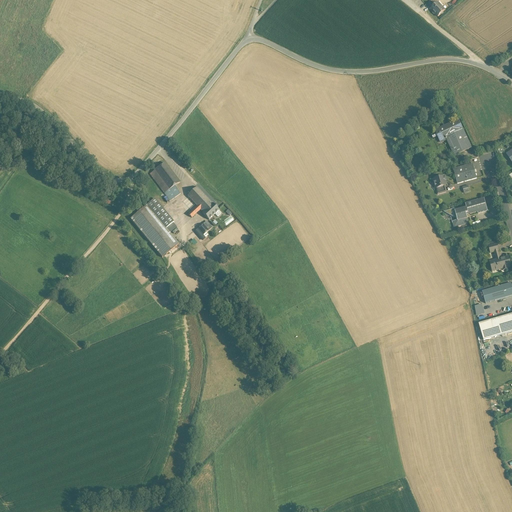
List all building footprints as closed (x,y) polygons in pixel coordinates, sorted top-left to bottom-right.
[(438,3),(431,9),(438,17),(445,11),(442,8),(443,7),(443,6),(440,2),(439,2),(438,3)] [(458,120),(435,131),(439,141),(444,139),(446,138),(463,130),(458,120)] [(463,130),(446,138),(444,139),(445,139),(446,139),(447,141),(454,156),(471,149),(463,130)] [(180,183),(165,164),(155,171),(169,190),(175,186),(180,183)] [(473,164),(453,169),(457,184),(477,179),(473,164)] [(169,190),(155,171),(150,175),(164,194),(169,190)] [(445,177),(433,180),(438,195),(441,194),(439,188),(445,186),(446,186),(445,182),(446,182),(445,177)] [(169,190),(164,194),(170,202),(180,194),(175,186),(169,190)] [(207,199),(197,188),(187,196),(196,206),(198,208),(207,199)] [(174,223),(155,199),(147,206),(166,229),(173,223),(174,223)] [(207,199),(198,208),(200,210),(203,213),(202,214),(209,220),(215,215),(217,217),(218,217),(221,214),(221,213),(219,211),(213,204),(212,204),(207,199)] [(484,199),(465,204),(466,208),(467,208),(468,212),(468,213),(470,214),(478,212),(476,207),(486,205),(484,199)] [(486,205),(476,207),(478,212),(478,214),(488,211),(486,205)] [(166,229),(147,206),(130,219),(162,258),(179,244),(170,233),(166,229)] [(196,207),(188,215),(192,218),(200,210),(198,208),(196,206),(196,207)] [(466,208),(457,211),(456,209),(445,212),(454,218),(457,217),(457,220),(454,221),(453,223),(454,226),(455,227),(461,226),(461,224),(468,222),(466,213),(468,212),(467,208),(466,208)] [(212,229),(206,222),(203,225),(209,231),(212,229)] [(173,223),(166,229),(170,233),(176,228),(173,223)] [(203,225),(198,229),(203,235),(209,231),(203,225)] [(205,239),(197,229),(195,231),(203,241),(205,239)] [(509,257),(500,259),(498,251),(494,252),(497,260),(489,262),(492,269),(498,268),(499,271),(503,269),(503,271),(508,270),(508,268),(511,267),(509,257)] [(482,292),(486,304),(511,296),(511,286),(511,284),(482,292)] [(481,304),(474,306),(477,316),(484,314),(481,304)] [(511,314),(491,321),(495,338),(511,332),(511,314)] [(491,321),(479,324),(484,341),(495,338),(491,321)]
